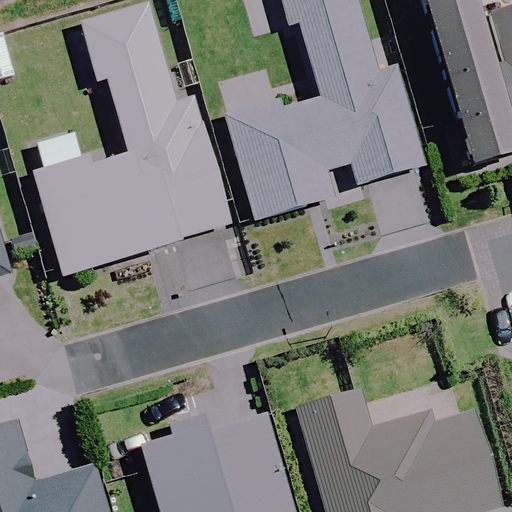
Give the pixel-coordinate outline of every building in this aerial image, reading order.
[(363,45),(350,0),(274,0),(284,34),(292,31),(313,104),(273,116),(261,74),(210,88),(249,228),(328,206),(320,176),(344,169),(350,193),(416,175),(379,41),(363,45)] [(511,11),(474,24),(466,0),(404,0),(462,183),(511,167),(511,152),(505,129),(511,126),(511,11)] [(161,74),(143,12),(76,31),(93,90),(101,87),(122,160),(80,172),(69,135),(20,149),(59,283),(224,235),(177,70),(161,74)] [(310,511),(501,511),(475,414),(434,425),(428,403),(362,421),(352,386),(281,406),(310,511)] [(291,511),(268,422),(140,454),(154,511),(291,511)] [(16,428),(0,431),(0,511),(108,511),(98,473),(31,489),(16,428)]
